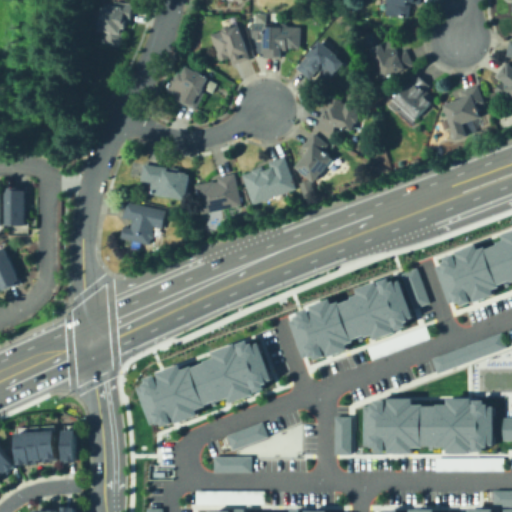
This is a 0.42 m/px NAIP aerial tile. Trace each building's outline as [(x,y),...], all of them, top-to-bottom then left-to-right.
[(422,0),(422,4),(412,3),(410,17),(387,15),(388,0),(422,0)] [(135,4),(133,22),(128,22),(127,29),(124,46),(103,43),(105,31),(102,31),(105,7),(115,8),(116,1),(135,4)] [(287,24),(289,26),(303,27),(302,49),(289,49),(289,50),(283,50),(283,56),(272,56),(272,54),(264,53),(265,26),(281,26),(283,24),(287,24)] [(234,27),(234,28),(241,26),(252,59),(235,65),(233,58),(222,61),(222,60),(220,60),(212,35),(226,30),(225,29),(226,26),(230,25),(234,27)] [(394,39),(400,53),(408,49),(415,65),(387,79),(383,71),(381,72),(377,63),(379,62),(373,49),(394,39)] [(346,63),(333,78),(332,80),(327,80),(322,77),(322,72),(320,70),(312,80),(298,68),(321,40),(339,55),(338,56),(346,63)] [(509,62),(511,64),(511,101),(496,89),(501,82),(504,84),(504,82),(505,83),(506,82),(498,76),(509,62)] [(202,73),(210,78),(207,84),(209,85),(206,90),(207,91),(197,110),(177,100),(179,97),(169,92),(175,80),(181,72),(184,74),(188,66),(198,72),(202,73)] [(436,99),(418,120),(395,100),(418,74),(431,86),(427,91),(436,99)] [(469,137),(458,140),(445,104),(464,98),(461,92),(479,85),(486,103),(478,105),(482,117),(465,124),(469,137)] [(343,102),(348,104),(349,103),(362,107),(359,114),(362,115),(359,123),(357,122),(354,131),(338,126),(335,133),(318,127),(324,112),(327,113),(328,112),(330,113),(332,108),(329,107),(332,97),(343,100),(343,102)] [(442,128),(439,120),(445,118),(448,126),(442,128)] [(335,158),(316,182),(297,167),(309,152),(304,148),(316,133),(330,144),(325,150),(335,158)] [(287,156),(298,189),(255,205),(244,175),(254,171),(254,170),(265,166),(266,170),(272,167),(270,162),(287,156)] [(169,170),(171,170),(171,168),(180,169),(180,173),(182,172),(189,173),(189,174),(192,175),(188,200),(151,194),(153,183),(143,181),(145,164),(169,167),(169,170)] [(236,173),(243,205),(203,214),(197,185),(215,180),(216,182),(220,181),(219,177),(236,173)] [(25,191),(25,224),(7,224),(6,187),(26,186),(26,191),(25,191)] [(168,210),(164,228),(156,227),(155,232),(157,234),(156,237),(153,239),(152,245),(123,238),(126,226),(132,228),(134,220),(124,218),(128,201),(168,210)] [(441,263),(436,265),(450,303),(454,301),(455,302),(458,301),(460,305),(471,301),(469,297),(472,296),(474,301),(494,293),(492,289),(500,286),(499,284),(510,280),(511,282),(511,281),(511,228),(502,232),(504,238),(496,241),(497,242),(486,247),(485,244),(478,247),(476,241),(455,249),(457,255),(456,256),(454,251),(443,255),(445,259),(440,261),(441,263)] [(20,283),(3,291),(0,284),(0,251),(5,249),(20,283)] [(401,274),(417,268),(430,303),(414,309),(401,274)] [(291,320),(305,358),(310,356),(310,357),(314,356),(316,360),(326,356),(325,352),(327,351),(329,356),(349,348),(348,343),(355,340),(354,339),(365,334),(366,337),(373,334),(375,339),(395,331),(394,327),(395,327),(396,330),(406,326),(405,322),(409,321),(408,319),(415,316),(401,278),(395,281),(394,279),(391,281),(389,277),(379,281),(380,285),(379,285),(377,280),(357,287),(359,293),(351,296),(352,297),(341,302),(340,300),(333,303),(331,297),(310,305),(312,310),(310,311),(308,307),(297,311),(299,315),(296,316),(296,318),(291,320)] [(429,337),(371,359),(366,346),(424,325),(429,337)] [(430,357),(436,373),(506,347),(500,331),(430,357)] [(137,387),(152,425),(158,423),(158,424),(163,423),(164,427),(198,414),(197,409),(207,405),(206,404),(218,400),(219,401),(229,397),(231,403),(254,394),(252,389),(255,388),(257,392),(266,388),(265,384),(268,383),(267,381),(273,379),(258,341),(254,343),(254,341),(250,343),(248,339),(238,343),(239,347),(237,348),(235,342),(211,351),(214,356),(203,360),(204,362),(192,366),(192,364),(181,368),(179,363),(156,372),(159,377),(158,378),(156,374),(145,378),(147,382),(143,383),(144,384),(137,387)] [(494,405),(494,445),(487,445),(487,447),(483,447),(483,452),(471,452),(471,453),(447,453),(446,446),(436,446),(436,445),(422,445),(422,447),(411,447),(411,452),(387,452),(387,447),(384,447),(384,451),(373,451),(373,447),(369,447),(369,445),(365,445),(364,405),(369,405),(369,404),(374,404),(374,399),(385,399),(385,403),(387,403),(387,397),(411,397),(411,404),(422,403),(422,405),(435,405),(435,403),(446,403),(446,397),(471,397),(471,403),(472,403),(472,399),(483,399),(483,403),(487,403),(487,405),(494,405)] [(334,416),(351,416),(351,454),(333,454),(334,416)] [(502,440),(511,440),(511,416),(502,416),(502,440)] [(226,434),(232,449),(267,436),(261,420),(226,434)] [(65,431),(77,431),(77,460),(65,460),(65,431)] [(44,461),(42,433),(59,432),(60,461),(44,461)] [(44,461),(33,461),(31,434),(42,433),(44,461)] [(33,461),(22,462),(19,434),(31,434),(33,461)] [(9,475),(0,463),(0,444),(2,443),(20,465),(9,475)] [(213,454),(213,458),(213,471),(251,471),(251,454),(213,454)] [(434,470),(503,469),(503,456),(434,457),(434,470)] [(0,463),(9,475),(1,482),(0,480),(0,463)] [(511,489),(491,489),(491,506),(511,506),(511,489)] [(195,503),(195,490),(263,490),(263,503),(195,503)]
